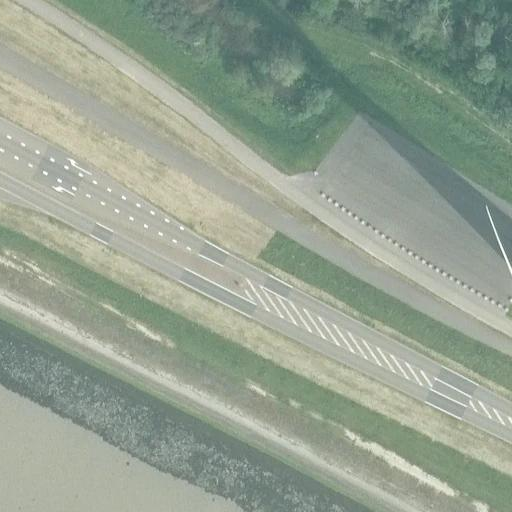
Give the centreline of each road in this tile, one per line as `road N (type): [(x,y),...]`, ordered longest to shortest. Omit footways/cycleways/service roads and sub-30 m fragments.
road 1 (unclassified): [(511,329),(367,245),(25,0)]
road 2 (primary): [(511,416),(0,143)]
road 3 (primary): [(0,183),(511,433)]
